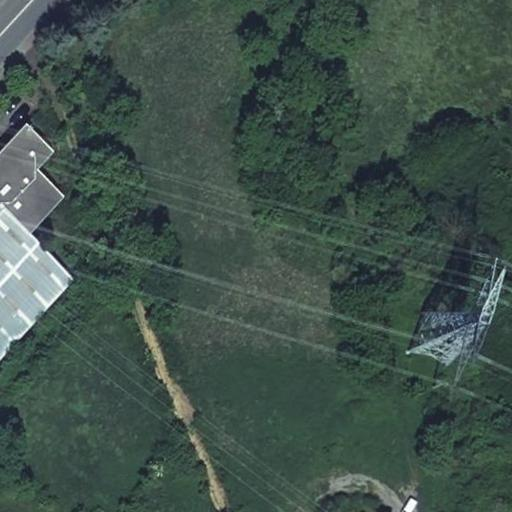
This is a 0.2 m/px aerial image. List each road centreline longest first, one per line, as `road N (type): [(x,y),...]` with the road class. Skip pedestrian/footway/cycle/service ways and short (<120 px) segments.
road 1 (track): [(230,511),(82,134),(4,32)]
road 2 (track): [(401,511),(382,456),(335,464),(299,511)]
